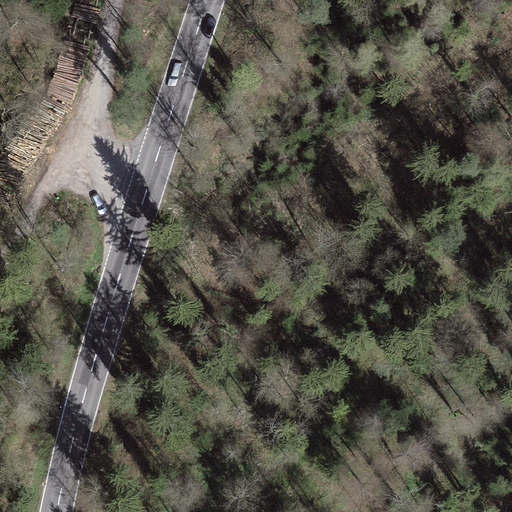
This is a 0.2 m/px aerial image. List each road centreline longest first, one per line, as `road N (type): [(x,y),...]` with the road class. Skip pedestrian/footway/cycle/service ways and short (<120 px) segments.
road 1 (tertiary): [(57,511),(80,407),(207,0)]
road 2 (track): [(112,0),(83,146),(152,171)]
road 3 (track): [(0,266),(35,195),(83,146)]
